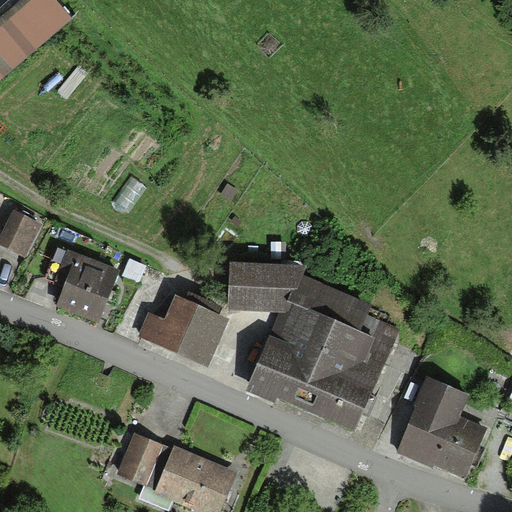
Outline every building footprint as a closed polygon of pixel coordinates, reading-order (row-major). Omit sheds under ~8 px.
[(27,0),(0,24),(0,76),(63,20),(45,0),(27,0)] [(0,242),(0,246),(27,258),(41,227),(13,214),(0,242)] [(57,309),(97,324),(109,294),(118,273),(60,250),(49,276),(67,283),(57,309)] [(278,401),(353,433),(363,409),(395,332),(365,320),(369,310),(303,282),(308,270),(230,270),(230,314),(280,314),(245,394),(276,407),(278,401)] [(206,366),(226,322),(174,299),(163,323),(149,316),(140,337),(206,366)] [(433,471),(435,466),(466,480),(487,431),(460,419),(468,399),(428,381),(395,454),(433,471)] [(172,452),(134,436),(117,476),(156,493),(172,452)] [(237,474),(174,448),(172,452),(156,493),(155,495),(197,511),(221,511),(227,497),(237,474)]
